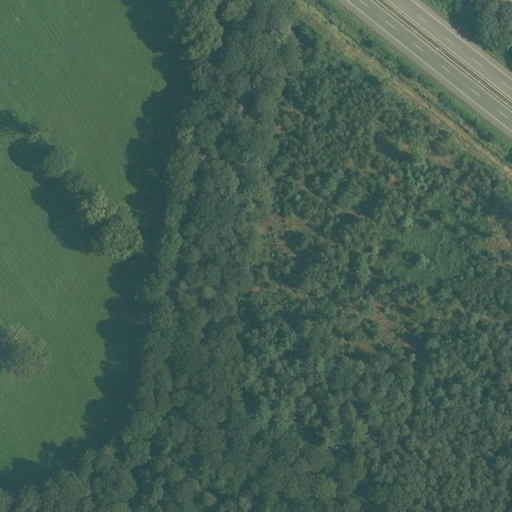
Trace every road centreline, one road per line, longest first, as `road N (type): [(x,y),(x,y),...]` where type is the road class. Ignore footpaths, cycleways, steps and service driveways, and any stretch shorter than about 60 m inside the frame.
road 1 (track): [(218,0),(130,511)]
road 2 (track): [(511,403),(413,381),(225,315),(166,304)]
road 3 (motorway): [(357,0),(511,124)]
road 4 (motorway): [(511,92),(396,0)]
